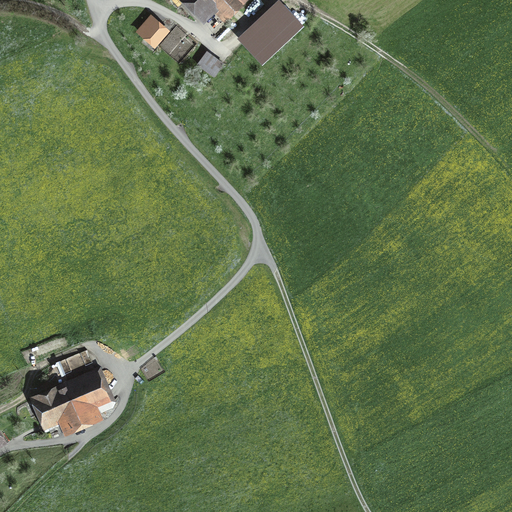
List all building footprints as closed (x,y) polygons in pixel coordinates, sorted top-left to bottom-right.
[(247,0),(187,0),(203,17),(213,8),(224,21),(247,0)] [(263,62),(301,27),(283,8),(245,43),(263,62)] [(164,34),(167,30),(152,17),(139,31),(145,37),(148,35),(155,41),(163,32),(164,34)] [(207,52),(198,64),(214,76),(223,64),(207,52)] [(110,390),(101,370),(36,398),(46,421),(64,413),(69,424),(61,428),(60,425),(49,430),(53,438),(100,417),(98,412),(111,406),(106,394),(110,390)]
